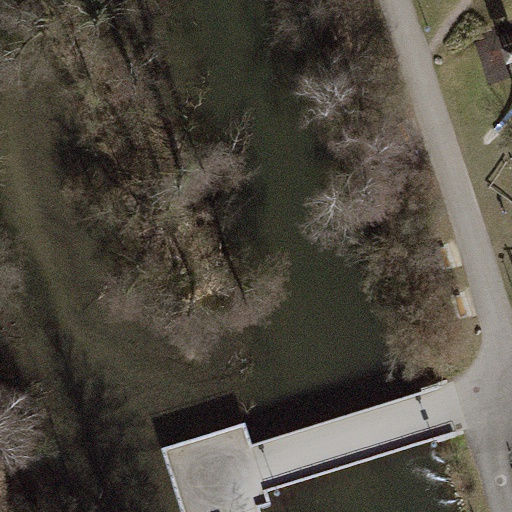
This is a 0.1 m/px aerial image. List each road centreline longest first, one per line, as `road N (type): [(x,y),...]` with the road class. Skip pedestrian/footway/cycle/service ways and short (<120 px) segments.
road 1 (track): [(397,0),(511,372)]
road 2 (track): [(511,389),(228,479),(238,511)]
